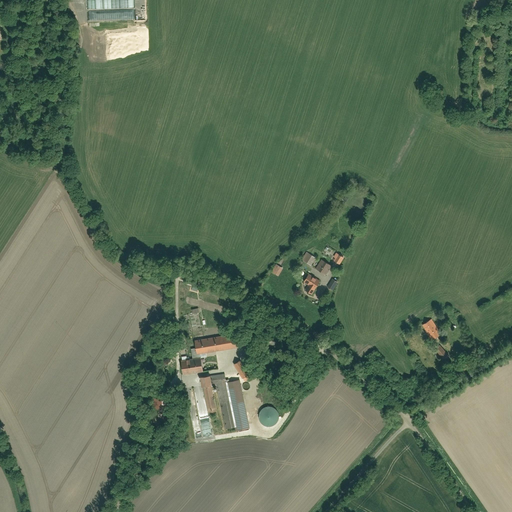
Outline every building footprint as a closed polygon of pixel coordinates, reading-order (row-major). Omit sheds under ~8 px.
[(307,253),(303,260),(312,264),(316,257),(307,253)] [(346,257),(338,253),(336,257),(337,257),(335,261),(341,264),(346,257)] [(323,260),(317,269),(326,275),(332,265),(323,260)] [(272,272),(280,276),(284,267),(276,264),(272,272)] [(316,278),(309,274),(304,282),(308,285),(306,290),(313,294),(317,287),(320,288),(323,283),(319,281),(320,279),(316,277),(316,278)] [(334,280),(329,288),(333,290),(338,282),(334,280)] [(431,320),(422,325),(432,340),(440,335),(431,320)] [(243,333),(197,341),(199,354),(245,346),(243,333)] [(440,347),(436,350),(444,360),(448,357),(440,347)] [(202,358),(182,361),(185,375),(205,371),(202,358)] [(242,360),(236,363),(245,378),(251,375),(242,360)] [(473,361),(459,367),(462,372),(475,366),(473,361)] [(213,375),(215,382),(217,382),(217,386),(218,386),(226,429),(237,427),(228,382),(226,373),(213,375)] [(213,375),(203,377),(210,412),(217,410),(212,386),(215,385),(215,382),(213,375)] [(238,430),(252,428),(242,380),(228,382),(237,427),(238,430)] [(263,426),(281,423),(279,413),(271,415),(269,408),(260,410),(263,426)]
